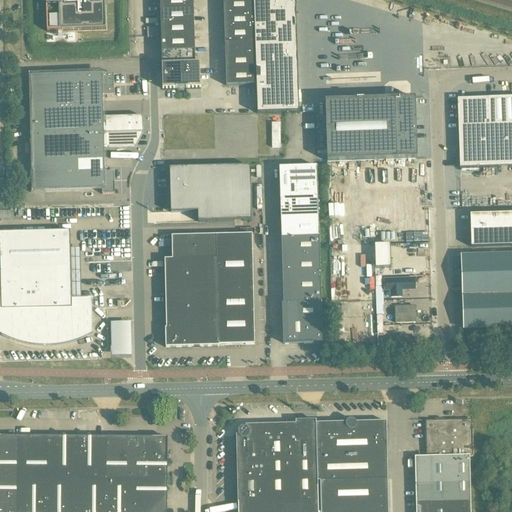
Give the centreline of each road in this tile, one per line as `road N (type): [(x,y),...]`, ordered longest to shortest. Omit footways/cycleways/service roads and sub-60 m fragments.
road 1 (unclassified): [(444,382),(439,84),(511,75)]
road 2 (unclassified): [(138,390),(137,180),(155,126),(152,53),(140,49),(139,38)]
road 3 (tertiary): [(444,382),(200,388)]
road 4 (unknown): [(401,412),(244,420),(233,434),(234,494)]
road 5 (unclassified): [(199,511),(200,388)]
